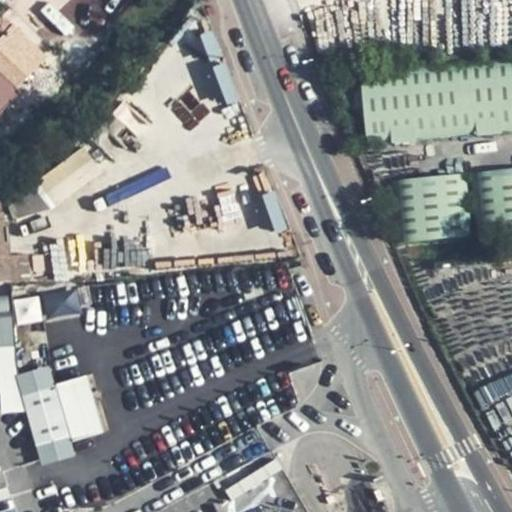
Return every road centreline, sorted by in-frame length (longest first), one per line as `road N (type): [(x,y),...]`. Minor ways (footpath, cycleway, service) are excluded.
road 1 (unknown): [(18,494),(95,480),(127,465),(141,439),(116,360),(132,340),(161,335),(191,385),(203,389),(242,388),(352,361),(330,428),(176,511)]
road 2 (secondary): [(502,511),(375,274),(340,235)]
road 3 (secondary): [(340,235),(348,278),(395,394),(454,511)]
road 4 (secondary): [(245,0),(340,235)]
